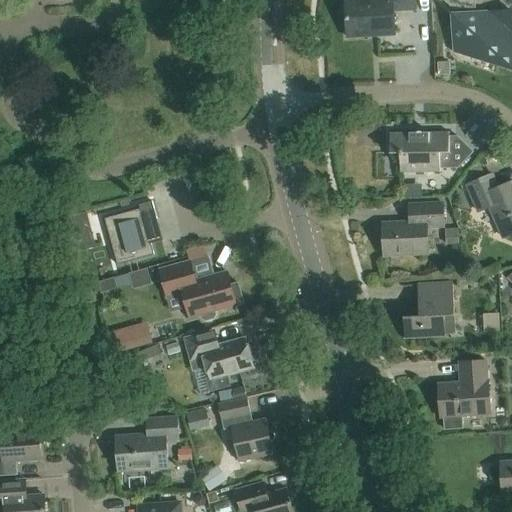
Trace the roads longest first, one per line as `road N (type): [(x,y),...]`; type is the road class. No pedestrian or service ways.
road 1 (tertiary): [(382,511),(296,209),(275,101)]
road 2 (residential): [(511,123),(460,94),(275,101)]
